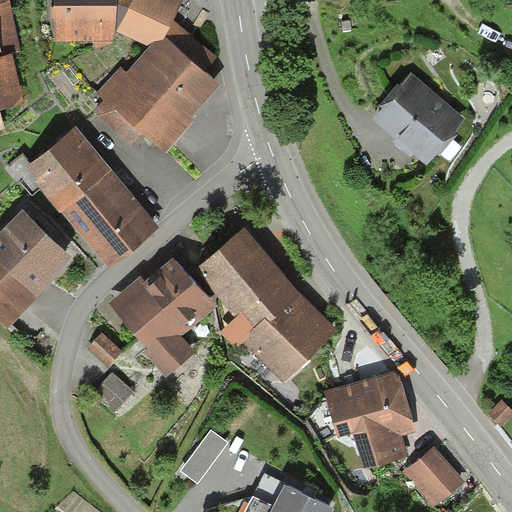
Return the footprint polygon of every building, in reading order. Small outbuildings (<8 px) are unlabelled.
[(0,0),(0,49),(2,58),(14,55),(21,54),(10,3),(2,0),(0,0)] [(116,0),(55,0),(55,12),(55,43),(95,42),(95,49),(113,42),(116,32),(116,0)] [(116,0),(116,32),(152,46),(164,43),(174,22),(184,2),(180,0),(116,0)] [(164,43),(203,73),(216,58),(174,22),(164,43)] [(129,74),(122,68),(97,93),(105,101),(96,111),(130,145),(140,133),(166,155),(196,122),(193,118),(221,88),(203,73),(164,43),(152,46),(129,74)] [(0,58),(0,111),(1,111),(26,105),(14,55),(2,58),(0,58)] [(384,112),(375,123),(396,140),(393,144),(412,160),(415,157),(426,167),(437,153),(440,156),(456,137),(454,136),(466,120),(445,103),(412,76),(402,88),(400,85),(380,109),(384,112)] [(76,129),(25,173),(110,271),(161,227),(76,129)] [(0,320),(7,327),(38,295),(73,259),(23,211),(0,234),(0,320)] [(281,272),(243,230),(198,270),(235,320),(222,333),(235,348),(243,342),(285,383),(334,331),(281,272)] [(139,281),(112,306),(148,347),(144,352),(169,380),(197,356),(182,339),(218,308),(176,260),(158,275),(145,287),(139,281)] [(104,333),(89,350),(109,367),(123,350),(104,333)] [(398,371),(326,392),(339,438),(354,433),(365,469),(408,457),(403,437),(416,433),(406,401),(398,371)] [(112,372),(96,392),(117,410),(134,390),(112,372)] [(511,412),(502,401),(488,413),(501,427),(511,416),(511,412)] [(212,431),(181,471),(198,484),(229,444),(212,431)] [(434,447),(404,473),(434,509),(465,482),(434,447)] [(334,511),(335,511),(306,496),(302,494),(303,492),(265,473),(245,511),(334,511)] [(70,511),(101,511),(79,492),(66,507),(70,511)]
